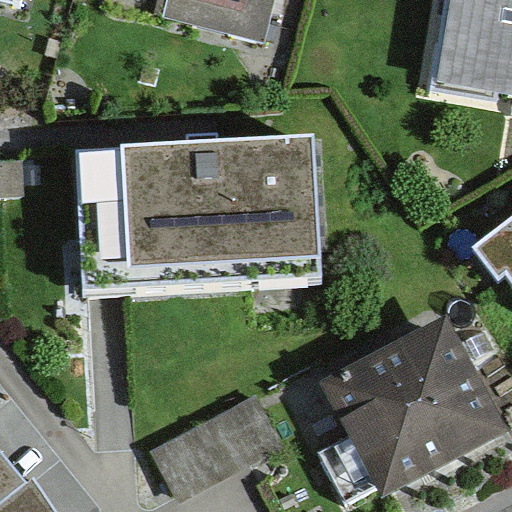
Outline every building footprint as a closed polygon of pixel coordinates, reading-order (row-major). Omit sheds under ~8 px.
[(0,0),(0,33),(34,43),(46,0),(0,0)] [(149,0),(191,12),(185,34),(264,57),(280,0),(149,0)] [(511,0),(446,0),(428,104),(511,118),(511,0)] [(322,280),(314,157),(74,173),(82,296),(322,280)] [(511,218),(483,238),(511,279),(511,218)] [(502,435),(444,329),(333,388),(391,495),(502,435)] [(0,510),(26,489),(0,456),(0,510)] [(45,511),(26,489),(0,510),(0,511),(45,511)]
